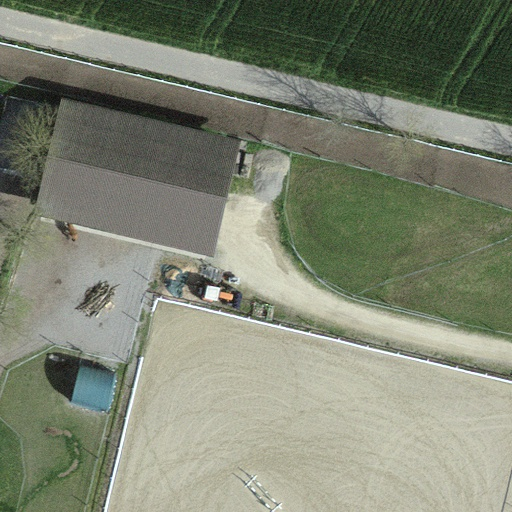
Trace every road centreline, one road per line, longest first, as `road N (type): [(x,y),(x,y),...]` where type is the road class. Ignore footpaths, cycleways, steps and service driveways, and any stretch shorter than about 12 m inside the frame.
road 1 (unclassified): [(511,150),(0,26)]
road 2 (unknown): [(511,188),(0,70)]
